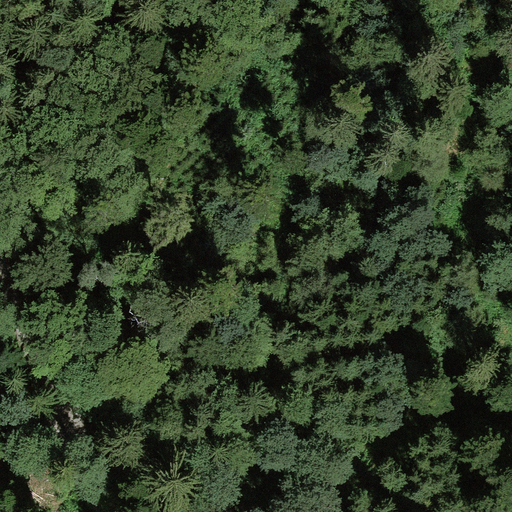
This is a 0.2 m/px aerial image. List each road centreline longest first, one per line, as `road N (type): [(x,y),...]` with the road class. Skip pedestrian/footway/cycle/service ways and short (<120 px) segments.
road 1 (track): [(0,276),(112,511)]
road 2 (track): [(42,376),(89,391),(130,419),(228,511)]
